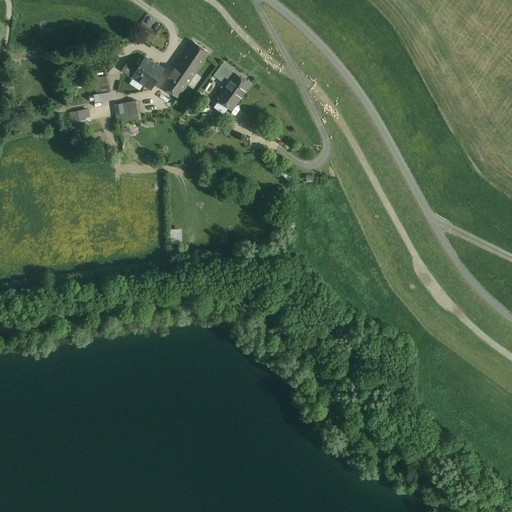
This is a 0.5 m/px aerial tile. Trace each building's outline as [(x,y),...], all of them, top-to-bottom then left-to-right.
[(193,41),(162,86),(178,97),(209,52),(193,41)] [(163,69),(145,57),(137,70),(132,77),(151,89),(163,69)] [(137,70),(126,63),(122,70),(132,77),(137,70)] [(235,73),(222,64),(211,80),(223,89),(235,73)] [(223,89),(216,99),(232,110),(251,85),(235,73),(223,89)] [(106,76),(94,78),(97,94),(109,92),(106,76)] [(110,92),(94,94),(95,102),(111,99),(110,92)] [(138,100),(114,104),(117,122),(141,118),(138,100)] [(87,109),(71,112),(74,129),(82,128),(81,122),(89,121),(87,109)] [(181,227),(170,227),(170,242),(182,241),(181,227)]
